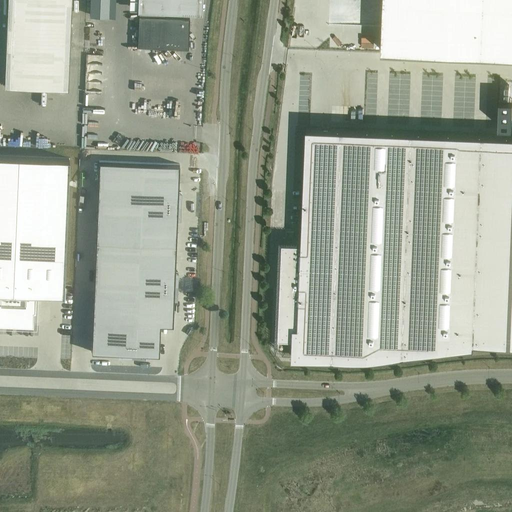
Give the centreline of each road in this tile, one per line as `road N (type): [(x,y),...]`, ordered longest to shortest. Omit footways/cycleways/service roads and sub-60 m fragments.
road 1 (unclassified): [(241,382),(254,141),(274,0)]
road 2 (unclassified): [(233,0),(211,381)]
road 3 (unknown): [(267,113),(511,123)]
road 4 (unclassified): [(211,381),(0,372)]
road 5 (unclassified): [(0,390),(210,399)]
road 6 (unknown): [(117,0),(114,80),(128,118),(142,128),(212,137)]
road 7 (unknown): [(79,0),(71,100),(60,112),(0,100)]
road 8 (unclassified): [(240,400),(330,400),(377,387)]
road 9 (unclassified): [(377,387),(241,382)]
road 10 (unclassified): [(511,376),(377,387)]
